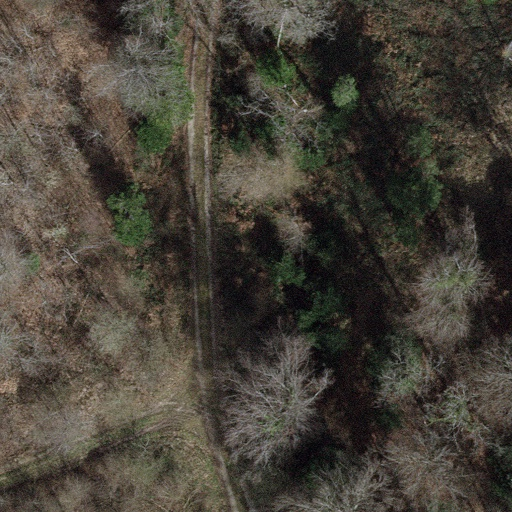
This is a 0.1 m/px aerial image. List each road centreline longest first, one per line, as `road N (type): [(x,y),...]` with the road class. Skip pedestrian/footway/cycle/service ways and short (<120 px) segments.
road 1 (track): [(246,511),(210,397),(203,337),(198,154),(208,0)]
road 2 (track): [(210,397),(0,474)]
